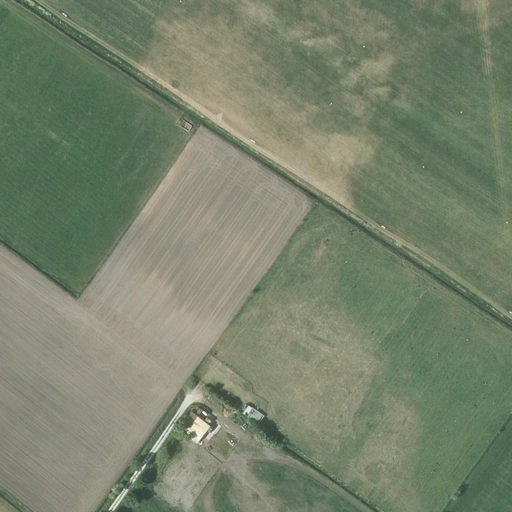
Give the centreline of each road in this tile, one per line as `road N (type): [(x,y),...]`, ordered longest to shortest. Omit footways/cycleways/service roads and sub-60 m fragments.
road 1 (track): [(36,0),(511,314)]
road 2 (track): [(202,382),(111,511)]
